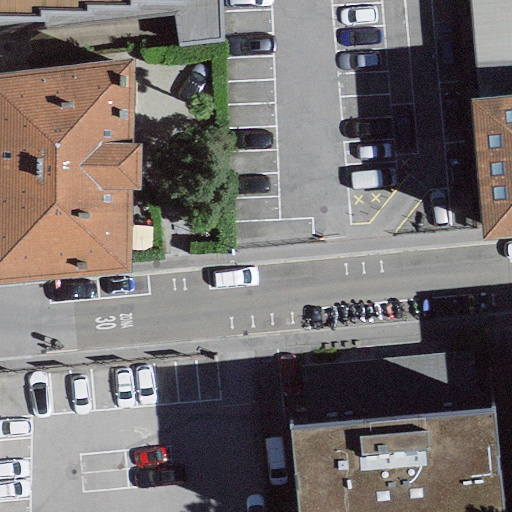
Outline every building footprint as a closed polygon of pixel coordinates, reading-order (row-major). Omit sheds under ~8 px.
[(0,0),(0,19),(40,19),(39,12),(85,14),(85,7),(129,6),(129,0),(181,2),(180,0),(0,0)] [(511,0),(466,0),(474,70),(511,66),(511,0)] [(132,61),(0,76),(0,284),(129,271),(130,190),(141,190),(141,145),(133,145),(132,61)] [(511,96),(471,100),(482,242),(511,239),(511,96)] [(447,354),(302,366),(307,426),(290,428),(296,511),(505,511),(497,409),(451,413),(447,354)]
